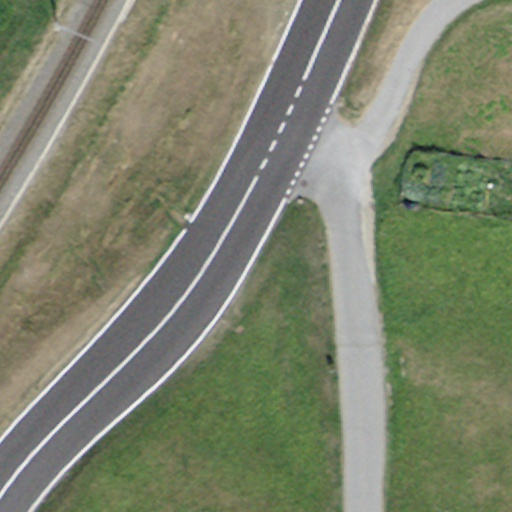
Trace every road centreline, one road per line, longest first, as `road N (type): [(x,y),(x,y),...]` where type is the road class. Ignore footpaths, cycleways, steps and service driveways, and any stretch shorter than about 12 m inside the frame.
road 1 (secondary): [(281,122),(189,286),(0,493)]
road 2 (unclassified): [(356,511),(338,178),(323,153),(281,122)]
road 3 (secondary): [(338,0),(281,122)]
